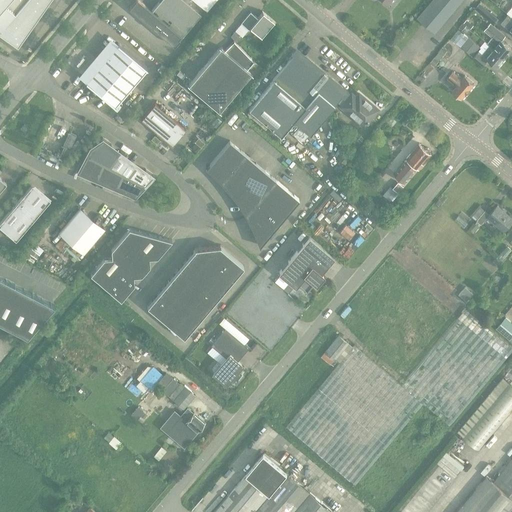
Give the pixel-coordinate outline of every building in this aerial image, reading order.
[(0,0),(0,34),(18,47),(50,0),(0,0)] [(139,0),(135,0),(129,8),(174,45),(179,39),(178,38),(180,35),(182,36),(201,14),(198,12),(204,5),(206,7),(212,0),(160,0),(152,11),(139,0)] [(432,0),(418,18),(435,33),(462,0),(432,0)] [(486,9),(485,11),(480,7),(476,11),(481,15),(482,14),(494,24),(498,19),(486,9)] [(250,28),(263,39),(264,38),(262,37),(267,32),(269,29),(269,28),(274,22),(276,24),(276,23),(262,11),(261,11),(262,12),(257,18),(250,11),(249,12),(250,12),(241,22),(240,22),(249,30),(250,30),(249,29),(250,28)] [(511,32),(511,17),(508,14),(501,23),(509,30),(509,31),(511,32)] [(467,19),(464,22),(471,29),(474,25),(467,19)] [(490,23),(484,31),(492,38),(488,43),(494,49),(505,58),(511,49),(511,48),(502,40),(505,36),(493,25),(490,23)] [(460,29),(452,38),(473,56),(480,47),(460,29)] [(219,111),(251,73),(247,69),(254,61),(254,60),(253,61),(233,39),(233,40),(234,41),(225,50),(220,47),(188,85),(219,111)] [(118,43),(90,75),(120,100),(147,68),(118,43)] [(479,51),(474,57),(483,65),(488,59),(497,67),(505,58),(494,49),(488,43),(487,44),(489,45),(482,53),(479,51)] [(439,51),(430,62),(434,66),(443,55),(439,51)] [(294,121),(301,127),(294,135),(303,142),(337,102),(341,105),(341,106),(346,111),(347,112),(351,115),(352,116),(364,126),(367,122),(367,123),(368,121),(378,109),(359,93),(355,97),(351,94),(347,99),(343,95),(345,92),(327,77),(328,77),(323,73),(323,74),(297,52),(273,80),(249,109),(281,136),(294,121)] [(462,98),(474,83),(465,75),(462,79),(453,71),(448,77),(447,76),(445,79),(446,80),(445,83),(453,90),(462,98)] [(144,115),(141,118),(156,131),(172,144),(175,141),(186,128),(155,102),(144,115)] [(69,132),(63,144),(64,145),(71,148),(76,135),(70,132),(69,132)] [(90,146),(77,171),(86,175),(88,172),(127,189),(126,192),(135,195),(153,175),(145,169),(143,172),(109,147),(111,144),(102,138),(90,146)] [(218,178),(222,182),(245,154),(230,140),(210,164),(217,171),(221,175),(218,178)] [(419,167),(431,153),(430,152),(430,150),(427,147),(425,148),(419,143),(407,157),(408,158),(395,174),(404,182),(418,166),(419,167)] [(338,158),(345,165),(351,159),(344,152),(338,158)] [(245,154),(222,182),(225,185),(228,182),(232,185),(238,194),(260,166),(245,154)] [(260,166),(238,194),(243,202),(246,207),(243,210),(246,215),(276,179),(260,166)] [(276,179),(246,215),(249,219),(252,216),(254,220),(263,242),(299,199),(276,179)] [(393,188),(398,192),(403,186),(399,182),(393,188)] [(31,186),(17,202),(26,210),(35,217),(49,201),(31,186)] [(17,202),(0,222),(0,226),(7,232),(26,210),(17,202)] [(504,231),(511,222),(511,217),(498,205),(490,214),(485,210),(477,221),(479,222),(481,224),(487,217),(504,231)] [(81,207),(60,232),(75,245),(83,252),(82,252),(83,253),(104,228),(104,227),(103,228),(100,226),(101,225),(101,224),(102,223),(102,222),(102,221),(102,220),(102,219),(102,218),(102,217),(102,216),(101,216),(101,215),(100,215),(99,215),(98,215),(97,215),(96,216),(95,218),(94,220),(80,209),(81,208),(81,207)] [(26,210),(7,232),(16,240),(35,217),(26,210)] [(479,222),(471,231),(474,233),(481,224),(479,222)] [(129,229),(115,245),(130,258),(138,248),(150,234),(129,228),(129,229)] [(150,234),(138,248),(149,258),(157,257),(171,241),(172,241),(172,240),(150,234)] [(303,244),(279,272),(289,280),(295,285),(296,284),(305,291),(313,281),(316,283),(323,274),(320,272),(327,264),(332,257),(309,237),(303,244)] [(104,258),(90,274),(105,287),(123,267),(130,258),(115,245),(111,250),(112,258),(104,258)] [(195,249),(147,306),(184,337),(244,266),(220,246),(220,245),(195,248),(195,249)] [(138,248),(130,258),(123,267),(134,276),(142,275),(150,266),(149,258),(138,248)] [(123,267),(105,287),(121,300),(134,284),(134,276),(123,267)] [(0,321),(29,337),(56,306),(0,276),(0,321)] [(289,283),(284,289),(289,292),(293,287),(289,283)] [(511,351),(511,346),(491,329),(466,308),(402,385),(355,345),(287,427),(356,484),(424,403),(450,425),(511,351)] [(511,321),(506,317),(496,329),(510,340),(511,337),(511,321)] [(212,346),(207,352),(221,364),(220,365),(218,363),(212,370),(214,372),(213,373),(226,384),(231,377),(233,378),(238,373),(236,371),(242,365),(236,360),(247,347),(225,328),(211,345),(212,346)] [(322,356),(331,364),(334,366),(337,362),(334,360),(335,359),(335,360),(349,343),(340,335),(326,352),(325,352),(322,356)] [(153,366),(141,380),(148,387),(160,373),(153,366)] [(458,432),(459,433),(479,450),(511,410),(511,386),(503,378),(458,432)] [(195,395),(185,387),(181,383),(180,384),(170,396),(174,400),(184,408),(195,395)] [(199,406),(179,429),(190,439),(205,422),(200,417),(205,411),(199,406)] [(138,407),(130,415),(136,420),(144,412),(138,407)] [(333,511),(264,454),(214,511),(333,511)] [(511,511),(511,458),(493,481),(487,476),(456,511),(511,511)]
